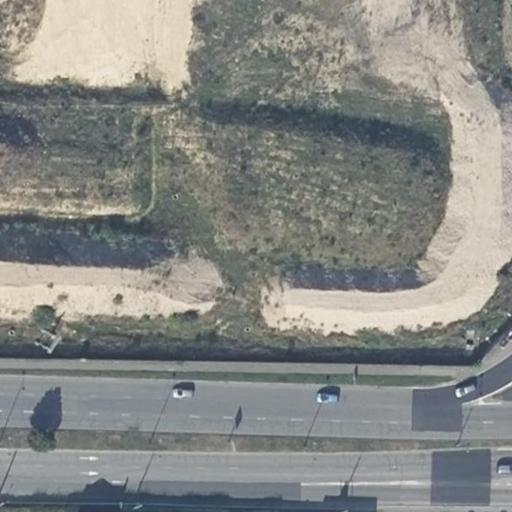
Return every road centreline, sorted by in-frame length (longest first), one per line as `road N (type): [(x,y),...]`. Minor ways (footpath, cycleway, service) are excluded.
road 1 (primary): [(411,422),(0,411)]
road 2 (primary): [(0,475),(306,482)]
road 3 (primary): [(306,482),(344,472),(511,465)]
road 4 (trunk): [(306,482),(511,493)]
